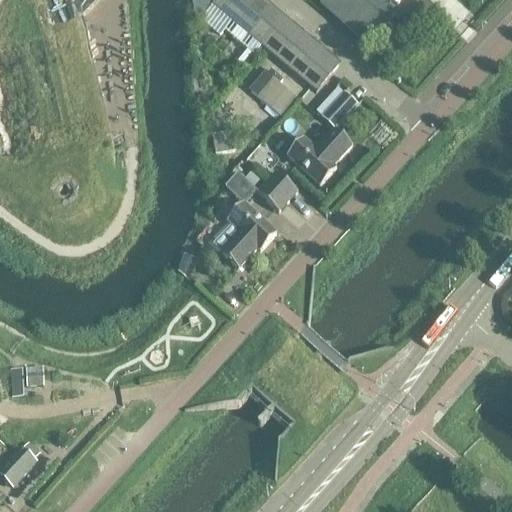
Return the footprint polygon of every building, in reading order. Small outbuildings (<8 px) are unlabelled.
[(0,67),(1,71),(5,70),(3,62),(4,48),(2,40),(33,23),(59,125),(62,130),(60,148),(28,164),(25,166),(21,167),(11,162),(17,156),(15,154),(8,159),(5,158),(3,156),(5,147),(2,146),(0,151),(0,172),(16,182),(21,182),(58,165),(56,173),(53,174),(50,176),(48,178),(45,181),(44,184),(43,188),(36,188),(36,192),(37,196),(39,201),(41,204),(44,208),(47,211),(52,214),(57,215),(62,216),(67,215),(72,213),(76,211),(80,207),(83,204),(85,199),(86,194),(87,189),(86,184),(85,180),(82,176),(76,179),(73,176),(70,174),(73,157),(74,151),(76,133),(99,127),(107,163),(110,164),(112,160),(113,152),(81,17),(98,0),(16,0),(0,8),(0,67)] [(258,0),(207,0),(213,5),(212,6),(262,49),(285,22),(258,0)] [(328,0),(322,7),(367,48),(376,38),(397,57),(434,14),(423,4),(395,36),(386,27),(395,17),(376,0),(328,0)] [(339,68),(285,22),(262,49),(316,94),(339,68)] [(250,94),(263,105),(279,118),(295,99),(279,86),(282,82),(274,76),(275,75),(270,71),(267,75),(265,73),(254,86),(255,88),(250,94)] [(358,105),(343,93),(321,117),(335,130),(358,105)] [(284,140),(291,131),(281,123),(273,131),(284,140)] [(232,132),(212,136),(215,156),(235,152),(232,132)] [(303,141),(286,158),(320,189),(336,172),(333,169),(352,148),(335,132),(316,153),(303,141)] [(237,173),(224,187),(244,204),(256,192),(237,173)] [(267,185),(288,205),(297,195),(276,175),(267,185)] [(257,196),(278,215),(288,205),(267,185),(257,196)] [(213,249),(220,256),(238,272),(257,252),(260,254),(276,237),(243,206),(227,223),(232,228),(213,249)] [(220,411),(234,408),(311,324),(312,275),(310,275),(309,316),(246,387),(235,399),(228,408),(188,414),(188,416),(220,411)] [(0,331),(23,345),(41,353),(59,358),(82,360),(102,358),(114,356),(124,352),(133,347),(143,341),(152,333),(168,313),(181,294),(174,288),(161,300),(142,320),(134,330),(125,336),(116,340),(108,343),(96,345),(80,348),(62,349),(46,345),(29,337),(0,320),(0,331)] [(350,359),(273,443),(272,485),(274,485),(275,450),(293,430),(357,360),(392,355),(392,353),(350,359)] [(43,376),(25,377),(26,390),(44,389),(43,376)] [(0,478),(13,490),(36,465),(26,456),(20,450),(14,457),(0,471),(0,478)]
